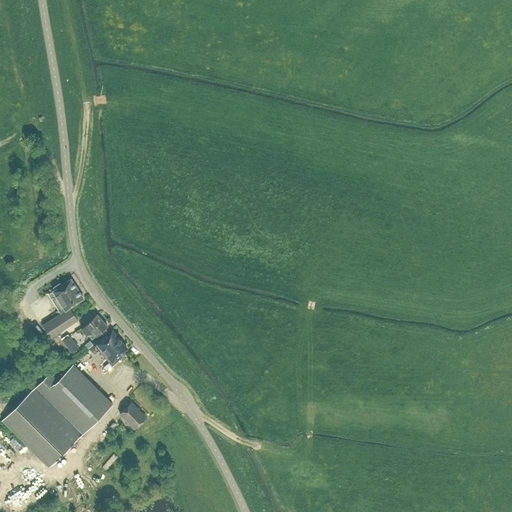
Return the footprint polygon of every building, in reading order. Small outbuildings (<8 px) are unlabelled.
[(53,289),(46,294),(59,313),(42,325),(50,338),(77,320),(69,307),(82,297),(70,278),(60,285),(58,283),(52,287),(53,289)] [(106,325),(96,313),(85,323),(86,323),(80,328),(85,333),(90,328),(96,334),(106,325)] [(125,347),(111,330),(97,342),(97,343),(94,346),(111,365),(126,352),(123,349),(125,347)] [(68,335),(61,340),(70,352),(78,347),(68,335)] [(48,466),(62,452),(112,403),(72,363),(57,379),(50,372),(2,420),(48,466)] [(134,428),(145,416),(130,402),(119,413),(134,428)] [(112,434),(120,443),(128,436),(119,427),(112,434)]
